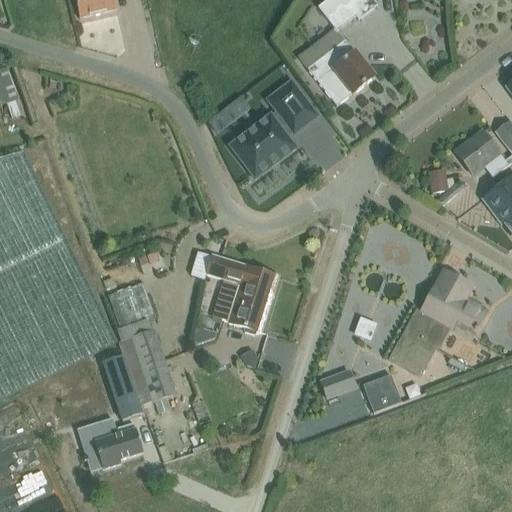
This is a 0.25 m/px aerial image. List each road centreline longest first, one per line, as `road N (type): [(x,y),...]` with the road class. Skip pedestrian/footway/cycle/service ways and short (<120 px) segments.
road 1 (unclassified): [(353,176),(283,219),(242,220),(227,208),(189,126),(160,91),(0,36)]
road 2 (unclassified): [(252,511),(342,235),(353,176)]
road 3 (unclassified): [(511,45),(375,148),(353,176)]
road 4 (unclassified): [(511,268),(353,176)]
